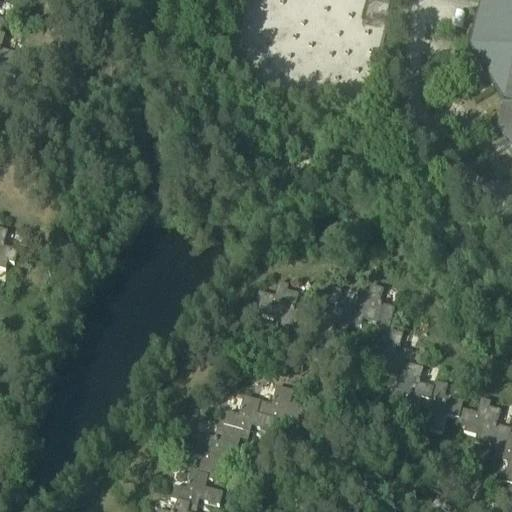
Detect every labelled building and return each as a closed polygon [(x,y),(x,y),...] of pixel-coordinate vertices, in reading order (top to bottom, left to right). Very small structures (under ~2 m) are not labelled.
[(511,0),(477,0),(477,7),(474,23),(471,39),(468,53),(494,96),(501,108),(496,130),(509,152),(511,152),(511,0)] [(0,79),(14,84),(17,74),(12,72),(15,60),(0,55),(0,54),(4,42),(0,40),(0,35),(2,28),(0,27),(0,79)] [(0,273),(5,275),(7,268),(13,269),(17,256),(3,253),(7,235),(0,233),(0,273)] [(257,296),(253,311),(262,313),(260,321),(273,324),(272,330),(316,341),(318,331),(345,338),(348,328),(360,331),(362,324),(375,328),(374,333),(378,334),(375,346),(379,347),(375,360),(369,359),(365,372),(377,375),(378,372),(387,374),(385,380),(395,383),(396,380),(400,381),(396,395),(389,393),(385,407),(398,410),(399,408),(407,410),(406,416),(415,418),(417,412),(432,416),(427,435),(440,439),(445,420),(454,422),(453,428),(464,431),(463,436),(477,440),(475,445),(490,449),(489,454),(495,455),(493,463),(506,466),(501,487),(506,488),(504,496),(511,498),(511,439),(509,438),(510,434),(496,430),(500,415),(478,409),(476,418),(460,413),(462,407),(443,402),(444,399),(441,398),(444,389),(434,387),(432,393),(418,389),(422,374),(409,370),(412,358),(397,354),(401,338),(387,334),(393,312),(378,308),(382,293),(369,289),(368,296),(359,294),(353,315),(336,311),(340,295),(326,292),(325,298),(316,296),(311,319),(293,314),(297,298),(286,295),(288,289),(276,286),(273,300),(257,296)] [(196,511),(198,505),(219,510),(222,496),(204,492),(206,483),(211,484),(212,478),(219,480),(222,463),(228,465),(232,450),(238,451),(239,444),(247,446),(250,431),(270,436),(271,433),(280,435),(283,421),(304,425),(307,413),(289,408),(292,395),(274,391),(270,407),(241,401),(237,419),(225,416),(222,428),(218,427),(214,441),(198,438),(195,449),(189,448),(187,458),(201,461),(197,477),(189,475),(185,493),(173,491),(169,504),(175,506),(173,511),(196,511)]
